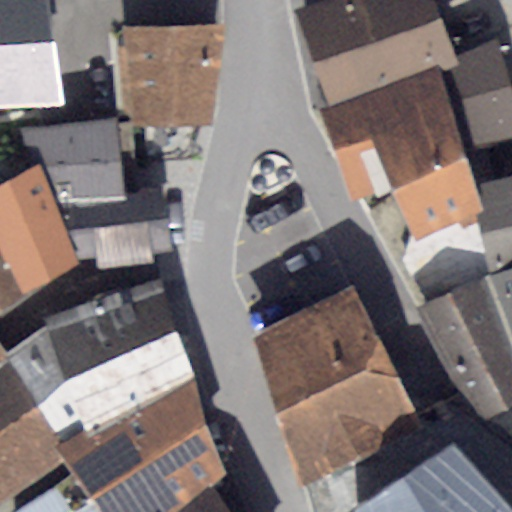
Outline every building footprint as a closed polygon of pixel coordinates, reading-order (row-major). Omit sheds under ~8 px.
[(49,0),(0,0),(0,114),(68,113),(49,0)] [(433,0),(339,0),(297,12),(331,109),(433,70),(455,61),(433,0)] [(226,29),(124,27),(134,127),(145,126),(198,124),(209,123),(226,29)] [(511,89),(499,44),(455,61),(433,70),(467,155),(471,176),(490,159),(485,142),(511,135),(511,89)] [(331,109),(321,113),(348,202),(368,217),(396,200),(392,190),(467,155),(433,70),(331,109)] [(113,121),(24,129),(79,260),(96,257),(97,268),(152,263),(151,249),(170,250),(161,190),(123,194),(113,121)] [(198,124),(145,126),(146,161),(187,159),(198,124)] [(467,155),(392,190),(396,200),(410,232),(401,261),(426,305),(480,280),(489,277),(489,274),(471,176),(467,155)] [(36,167),(0,185),(0,248),(25,293),(79,260),(36,167)] [(511,177),(473,186),(489,274),(511,267),(511,177)] [(0,261),(0,309),(20,297),(0,261)] [(489,277),(480,280),(511,339),(511,267),(489,274),(489,277)] [(45,325),(7,354),(34,404),(65,378),(181,327),(161,277),(45,318),(45,325)] [(511,339),(480,280),(426,305),(417,310),(475,422),(489,417),(511,440),(511,339)] [(350,298),(259,339),(304,478),(414,423),(350,298)] [(65,378),(34,404),(64,461),(194,379),(181,327),(65,378)] [(0,430),(34,404),(7,354),(0,359),(0,430)] [(194,379),(64,461),(75,478),(24,511),(170,511),(207,480),(222,469),(194,379)] [(34,404),(0,430),(0,503),(64,461),(34,404)] [(511,511),(511,508),(454,445),(354,511),(511,511)] [(229,511),(207,480),(170,511),(229,511)]
